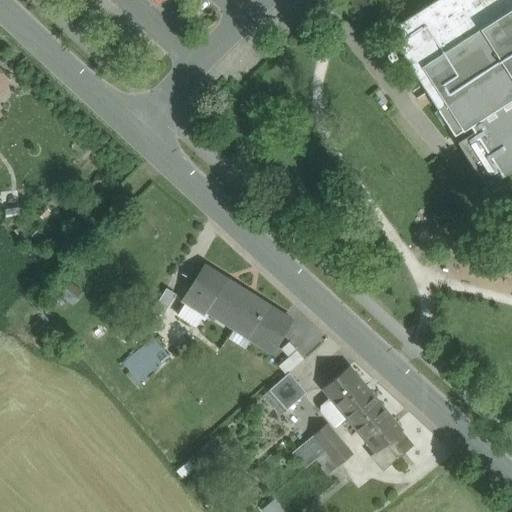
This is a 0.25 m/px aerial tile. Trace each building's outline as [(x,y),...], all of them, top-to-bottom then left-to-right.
[(511,0),(436,0),(389,30),(398,44),(386,51),(391,59),(402,52),(455,136),(471,126),(474,132),(458,142),(487,187),(511,170),(511,0)] [(0,70),(0,87),(7,81),(8,83),(10,82),(0,70)] [(292,321),(204,265),(182,300),(186,302),(178,315),(194,326),(197,325),(204,314),(205,314),(207,311),(273,352),(292,321)] [(167,289),(154,309),(164,315),(177,295),(167,289)] [(153,338),(123,364),(139,382),(169,356),(153,338)] [(289,342),(281,349),(289,357),(296,351),(289,342)] [(289,357),(279,366),(286,375),(289,373),(304,359),(296,351),(289,357)] [(381,405),(349,367),(323,388),(331,398),(321,406),(320,410),(335,427),(347,417),(355,426),(381,405)] [(286,375),(269,390),(287,410),(307,393),(289,373),(286,375)] [(402,431),(381,405),(355,426),(376,452),(376,453),(402,431)] [(327,424),(313,435),(314,436),(326,451),(340,439),(327,424)] [(402,431),(376,453),(376,452),(372,455),(383,469),(413,444),(402,431)] [(326,451),(314,436),(304,444),(316,458),(326,451)] [(340,439),(326,451),(332,458),(339,466),(352,455),(340,439)] [(208,444),(193,457),(203,468),(218,455),(208,444)] [(326,451),(316,458),(323,466),(332,458),(326,451)] [(284,511),(274,499),(262,509),(264,511),(284,511)]
